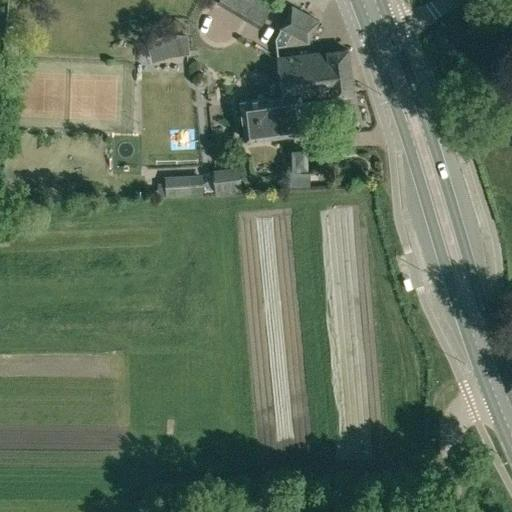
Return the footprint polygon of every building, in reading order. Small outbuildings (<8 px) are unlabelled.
[(272,8),(259,0),(220,0),(219,2),(261,27),(272,8)] [(282,27),(292,33),(308,42),(320,20),(293,5),(281,26),(282,27)] [(292,33),(282,27),(276,36),(277,46),(285,45),(292,33)] [(348,49),(279,57),(282,82),(283,95),(301,93),(302,99),(339,95),(340,108),(355,106),(354,93),(348,49)] [(272,96),(241,100),(246,139),(305,132),(302,99),(301,93),(283,95),(282,82),(271,83),(272,96)] [(293,150),(294,167),(307,167),(307,149),(293,150)] [(215,172),(217,193),(242,191),(239,170),(215,172)] [(167,196),(203,194),(202,174),(166,176),(167,196)] [(302,184),(302,193),(332,195),(333,185),(302,184)]
